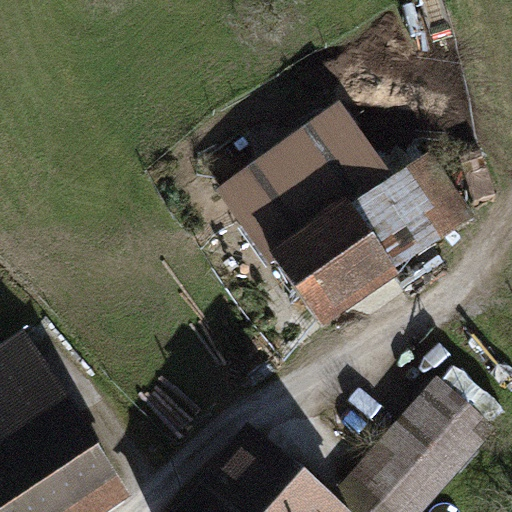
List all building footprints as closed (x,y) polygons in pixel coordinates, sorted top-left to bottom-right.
[(338,114),(225,193),(317,323),(429,245),(388,186),(338,114)] [(428,158),(388,186),(429,245),(467,219),(428,158)] [(28,347),(0,365),(0,511),(81,511),(120,487),(28,347)] [(416,511),(486,435),(439,393),(359,482),(392,511),(416,511)] [(202,491),(227,511),(339,511),(251,435),(202,491)] [(392,511),(359,482),(341,502),(351,511),(392,511)] [(227,511),(202,491),(183,511),(227,511)]
